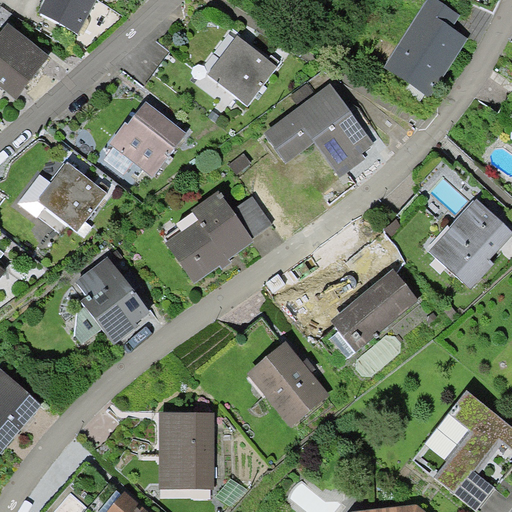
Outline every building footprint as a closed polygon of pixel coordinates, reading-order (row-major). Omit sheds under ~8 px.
[(96,0),(44,0),(38,11),(78,33),(96,0)] [(460,15),(436,0),(427,0),(384,68),(430,98),(446,74),(469,38),(452,28),(460,15)] [(50,55),(8,23),(0,32),(0,86),(16,99),(25,88),(50,55)] [(277,66),(237,35),(221,56),(207,74),(246,105),(277,66)] [(375,143),(330,83),(315,94),(307,83),(291,96),(299,107),(264,133),(286,163),(315,142),(341,177),(366,158),(362,153),(368,148),(375,143)] [(187,134),(146,101),(131,119),(127,124),(125,122),(109,143),(113,147),(133,162),(152,177),(187,134)] [(133,162),(113,147),(104,160),(123,174),(133,162)] [(107,193),(67,163),(51,183),(38,201),(45,207),(77,231),(107,193)] [(38,201),(51,183),(40,175),(18,203),(37,218),(45,207),(38,201)] [(218,191),(192,210),(199,219),(166,243),(194,283),(219,265),(224,261),(228,259),(254,240),(252,238),(232,210),(218,191)] [(253,196),(232,210),(252,238),(272,223),(253,196)] [(511,235),(511,231),(477,199),(461,216),(429,250),(470,288),(493,263),(490,260),(511,235)] [(150,312),(108,257),(76,281),(87,296),(80,301),(84,307),(102,329),(114,345),(131,331),(139,326),(136,323),(150,312)] [(232,263),(228,259),(224,261),(219,265),(222,269),(232,263)] [(419,300),(393,269),(330,320),(356,351),(419,300)] [(83,344),(102,329),(84,307),(77,312),(75,334),(83,344)] [(302,362),(285,342),(247,374),(292,427),(330,395),(311,373),(306,366),(302,362)] [(307,358),(302,362),(306,366),(311,373),(316,369),(307,358)] [(42,405),(0,368),(0,452),(14,436),(42,405)] [(511,428),(467,390),(449,413),(471,430),(435,477),(476,511),(494,486),(474,471),(500,440),(511,449),(511,428)] [(214,413),(160,412),(159,447),(159,489),(214,490),(214,413)] [(81,511),(108,482),(85,462),(41,511),(81,511)] [(106,511),(122,495),(116,490),(98,511),(106,511)] [(147,511),(124,492),(122,495),(106,511),(147,511)]
